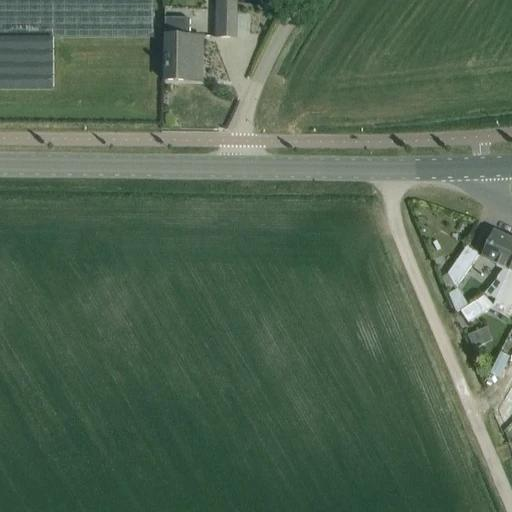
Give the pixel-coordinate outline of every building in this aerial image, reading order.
[(152,39),(152,19),(151,0),(0,0),(0,38),(51,39),(152,39)] [(215,0),(214,38),(234,39),(235,0),(215,0)] [(252,6),(251,29),(260,30),(261,6),(252,6)] [(185,75),(200,75),(200,38),(188,38),(189,19),(164,19),(163,81),(185,82),(185,75)] [(51,39),(0,38),(0,90),(51,91),(51,39)] [(496,300),(511,266),(511,240),(494,232),(493,233),(497,235),(486,259),(498,265),(497,267),(505,270),(500,280),(498,279),(485,295),(494,299),(496,300)] [(467,247),(448,275),(456,288),(479,255),(467,247)] [(494,299),(496,300),(494,306),(484,297),(461,312),(469,324),(493,308),(492,311),(505,317),(511,302),(511,266),(496,300),(494,299)]
